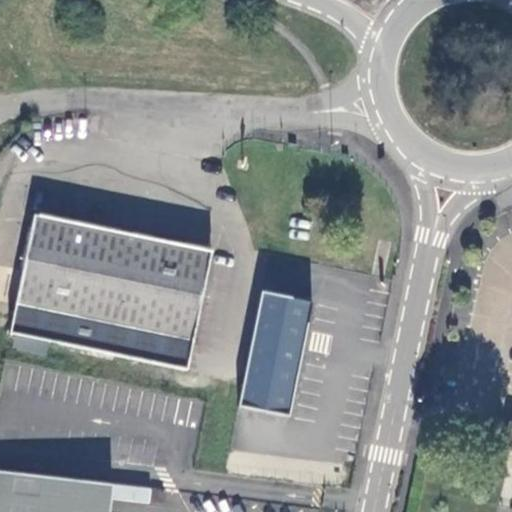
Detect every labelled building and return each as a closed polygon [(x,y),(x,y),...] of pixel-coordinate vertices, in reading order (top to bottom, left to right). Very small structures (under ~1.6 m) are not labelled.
[(34,215),(15,303),(9,332),(187,369),(193,340),(211,251),(34,215)] [(261,292),(237,407),(288,417),(312,303),(261,292)] [(511,416),(504,415),(499,439),(511,441),(511,416)] [(112,511),(115,485),(0,471),(0,511),(112,511)] [(152,503),(154,490),(115,485),(114,499),(152,503)]
